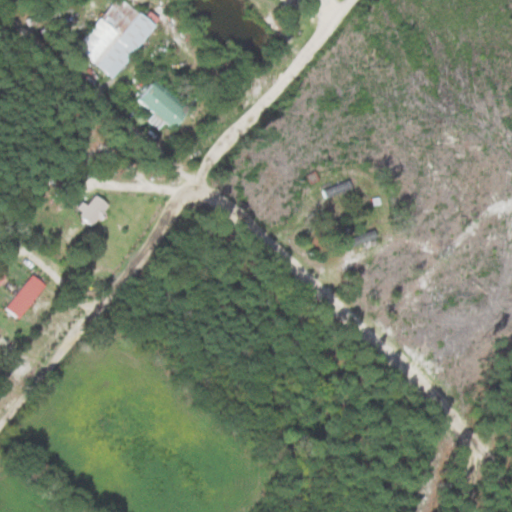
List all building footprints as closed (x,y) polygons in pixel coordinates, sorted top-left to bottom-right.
[(110,0),(72,49),(109,79),(152,25),(121,0),(110,0)] [(186,109),(152,80),(134,100),(169,129),(186,109)] [(320,190),(323,199),(349,191),(346,182),(320,190)] [(79,202),(71,213),(88,227),(104,206),(92,196),(84,206),(79,202)] [(343,241),(349,255),(377,244),(372,230),(343,241)] [(42,288),(29,276),(1,309),(14,320),(42,288)]
